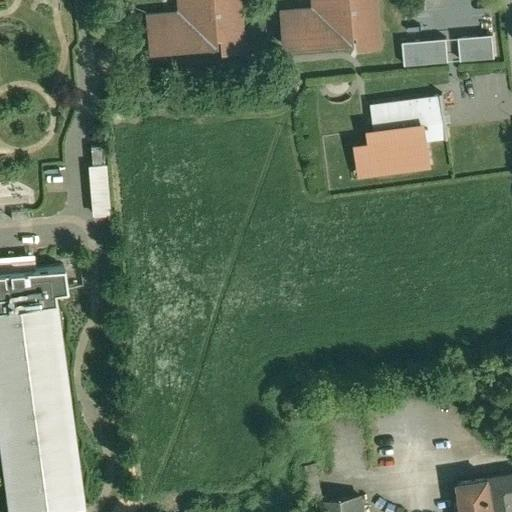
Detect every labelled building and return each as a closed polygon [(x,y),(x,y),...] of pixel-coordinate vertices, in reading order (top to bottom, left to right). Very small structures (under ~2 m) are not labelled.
[(178,0),(180,17),(170,18),(168,28),(148,30),(150,51),(218,45),(217,39),(223,39),(224,53),(244,51),(239,0),(314,0),(315,13),(305,14),(303,25),(283,27),(285,47),(353,41),(352,35),(358,34),(359,48),(379,46),(375,0),(178,0)] [(498,34),(406,39),(407,63),(499,58),(498,34)] [(440,94),(370,103),(374,130),(370,131),(375,171),(429,164),(425,140),(446,137),(446,138),(448,138),(442,92),(440,93),(440,94)] [(102,145),(90,146),(92,164),(104,163),(102,145)] [(0,408),(4,408),(7,428),(0,429),(0,450),(8,511),(43,511),(43,510),(83,505),(55,292),(67,290),(64,266),(0,271),(0,408)] [(488,375),(474,377),(474,379),(470,379),(472,393),(476,393),(477,393),(490,391),(488,375)] [(316,462),(296,465),(301,497),(321,493),(316,462)] [(511,511),(511,473),(487,477),(487,478),(492,511),(511,511)] [(492,511),(487,478),(458,482),(462,511),(492,511)] [(362,511),(360,496),(322,501),(323,511),(362,511)]
